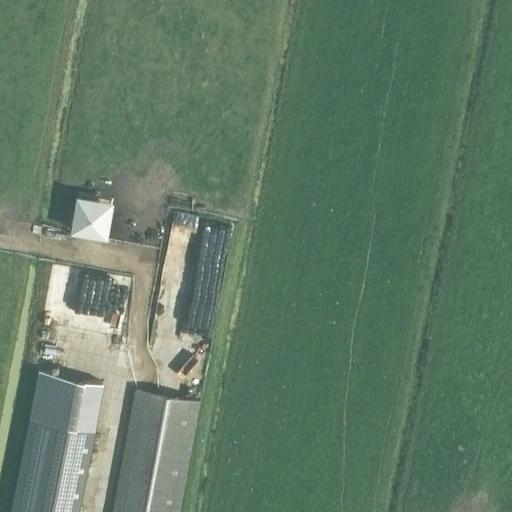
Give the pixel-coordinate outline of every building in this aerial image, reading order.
[(110,234),(116,196),(79,190),(73,228),(110,234)] [(205,219),(196,289),(223,293),(233,222),(205,219)] [(72,291),(110,294),(108,319),(127,320),(129,276),(73,272),(72,291)] [(12,511),(76,511),(93,426),(95,426),(104,379),(41,367),(12,511)] [(178,511),(201,399),(139,386),(114,511),(178,511)]
